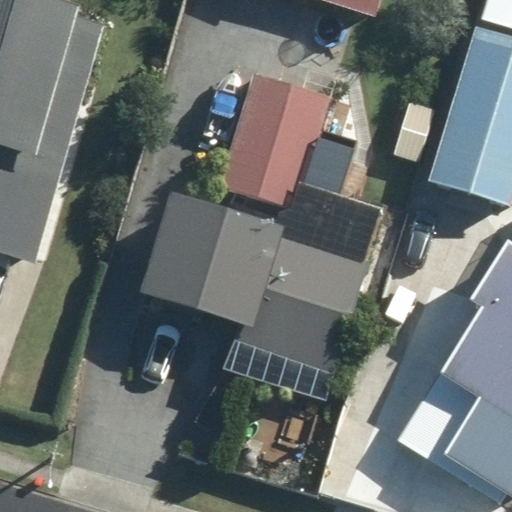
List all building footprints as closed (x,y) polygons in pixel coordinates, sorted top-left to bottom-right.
[(384,0),(226,0),(262,11),(264,2),(373,37),(384,0)] [(0,269),(34,280),(103,41),(0,12),(0,269)] [(511,61),(475,51),(431,202),(511,225),(511,61)] [(299,228),(331,116),(253,93),(219,205),(299,228)] [(332,394),(368,282),(283,254),(281,261),(169,225),(137,323),(238,355),(235,362),(332,394)] [(428,414),(402,456),(493,511),(511,511),(511,282),(507,279),(474,333),(481,338),(440,404),(479,428),(470,440),(428,414)]
